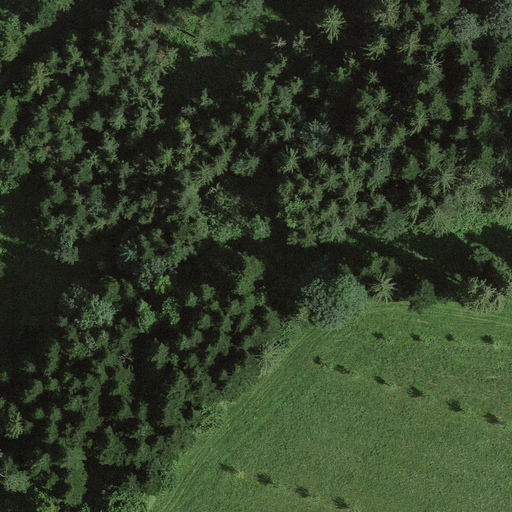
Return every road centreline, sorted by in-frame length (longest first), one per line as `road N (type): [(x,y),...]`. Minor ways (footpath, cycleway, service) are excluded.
road 1 (track): [(0,286),(511,229)]
road 2 (track): [(0,104),(56,32),(95,0)]
